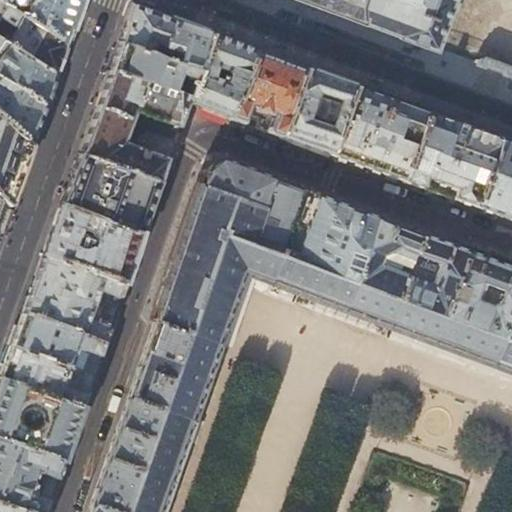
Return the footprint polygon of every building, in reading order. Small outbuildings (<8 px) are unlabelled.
[(0,0),(0,3),(4,6),(6,1),(8,1),(10,4),(12,6),(16,8),(21,8),(25,12),(23,18),(66,44),(75,19),(82,0),(0,0)] [(511,0),(292,0),(337,17),(434,52),(435,49),(453,0),(511,0)] [(61,60),(66,44),(23,18),(4,6),(0,3),(0,40),(55,77),(61,60)] [(126,20),(119,42),(195,69),(209,33),(186,24),(132,4),(126,20)] [(230,40),(209,33),(195,69),(185,97),(184,102),(185,103),(208,111),(228,119),(254,49),(230,40)] [(0,119),(30,146),(42,111),(55,77),(0,40),(0,119)] [(115,53),(109,70),(185,97),(195,69),(119,42),(115,53)] [(278,58),(254,49),(228,119),(253,127),(278,137),(303,67),(278,58)] [(327,76),(303,67),(278,137),(304,146),(328,155),(353,85),(327,76)] [(84,140),(79,154),(158,183),(163,167),(171,141),(145,133),(140,135),(134,137),(132,146),(124,144),(129,128),(133,117),(147,121),(152,118),(157,121),(161,127),(175,131),(185,103),(184,102),(185,97),(109,70),(93,114),(84,140)] [(386,98),(353,85),(328,155),(358,165),(401,181),(425,112),(386,98)] [(462,125),(425,112),(401,181),(436,194),(474,207),(498,138),(462,125)] [(0,198),(8,205),(19,175),(30,146),(0,119),(0,198)] [(511,143),(498,138),(474,207),(503,218),(511,220),(511,143)] [(70,177),(61,204),(140,234),(149,208),(158,183),(79,154),(70,177)] [(242,270),(242,271),(244,265),(274,180),(266,177),(256,173),(238,167),(221,160),(207,170),(183,240),(154,322),(207,342),(215,345),(242,270)] [(333,304),(344,308),(346,302),(377,218),(354,210),(322,198),(295,188),(274,180),(244,265),(242,271),(263,278),(301,292),(318,299),(333,304)] [(52,229),(42,256),(122,285),(131,258),(140,234),(61,204),(52,229)] [(379,321),(388,325),(390,319),(421,235),(399,226),(377,218),(346,302),(344,308),(354,312),(367,317),(379,321)] [(480,359),(491,363),(494,357),(511,308),(511,268),(496,263),(476,255),(452,246),(421,235),(390,319),(388,325),(398,328),(415,335),(430,340),(442,345),(444,345),(459,351),(470,355),(480,359)] [(34,280),(22,314),(102,344),(116,302),(122,285),(42,256),(34,280)] [(511,308),(494,357),(491,363),(501,367),(511,371),(511,370),(511,308)] [(17,326),(11,346),(91,375),(97,359),(102,344),(22,314),(17,326)] [(189,420),(215,345),(207,342),(154,322),(140,361),(127,398),(181,417),(189,420)] [(5,361),(0,375),(0,377),(80,406),(86,390),(91,375),(11,346),(5,361)] [(0,440),(61,461),(70,435),(80,406),(0,377),(0,440)] [(156,511),(189,420),(181,417),(127,398),(108,451),(90,504),(112,511),(156,511)] [(0,501),(30,511),(43,511),(50,493),(61,462),(61,461),(0,440),(0,501)] [(0,511),(30,511),(0,501),(0,511)]
